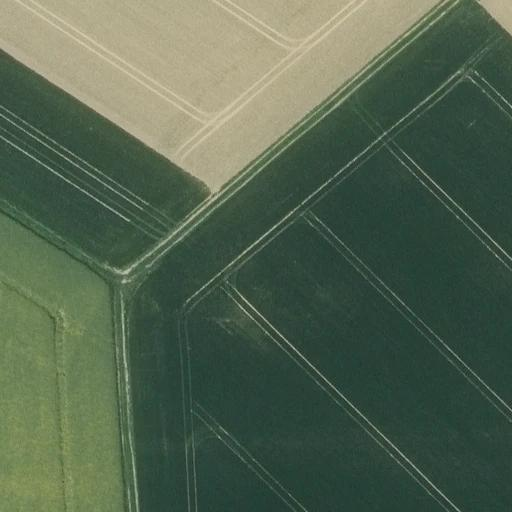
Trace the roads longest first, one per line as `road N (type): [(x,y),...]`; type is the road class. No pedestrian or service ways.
road 1 (track): [(467,0),(133,292)]
road 2 (track): [(141,511),(133,292),(0,201)]
